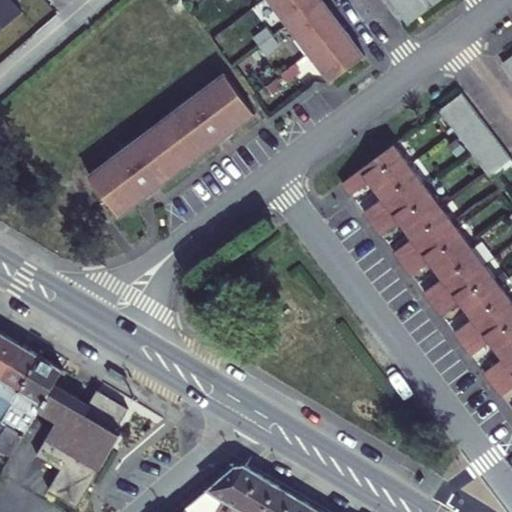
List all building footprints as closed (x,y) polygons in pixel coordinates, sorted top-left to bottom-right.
[(0,0),(0,28),(20,11),(10,0),(0,0)] [(321,0),(267,0),(302,46),(330,83),(364,58),(321,0)] [(387,0),(406,25),(440,0),(387,0)] [(265,28),(253,37),(259,46),(271,37),(265,28)] [(266,54),(277,45),(271,37),(259,46),(266,54)] [(511,55),(502,63),(511,77),(511,55)] [(287,83),(299,74),(293,65),(281,74),(287,83)] [(254,114),(225,74),(89,178),(119,216),(254,114)] [(511,160),(462,93),(439,111),(491,179),(495,176),(511,163),(511,160)] [(511,300),(485,265),(394,144),(341,184),(349,195),(368,181),(382,199),(363,213),(380,235),(399,221),(412,238),(393,253),(410,276),(430,261),(442,278),(423,292),(432,305),(441,316),(460,301),(473,319),(454,334),(471,355),(490,341),(503,358),(484,372),(501,395),(511,386),(511,300)] [(0,381),(21,345),(3,334),(0,338),(0,381)] [(0,409),(1,410),(7,414),(41,357),(21,345),(0,381),(0,409)] [(54,384),(59,376),(63,370),(41,357),(7,414),(2,422),(7,426),(0,438),(0,451),(10,458),(11,455),(22,438),(38,411),(54,384)] [(88,404),(54,384),(38,411),(56,422),(36,455),(58,470),(46,490),(76,507),(108,455),(102,451),(114,431),(127,410),(96,391),(88,404)] [(120,435),(114,431),(102,451),(108,455),(120,435)] [(30,443),(22,438),(11,455),(20,460),(30,443)] [(235,467),(183,511),(241,511),(262,477),(247,467),(235,467)] [(262,477),(241,511),(264,511),(279,486),(262,477)] [(289,511),(298,498),(279,486),(264,511),(289,511)] [(308,511),(312,507),(298,498),(289,511),(308,511)]
